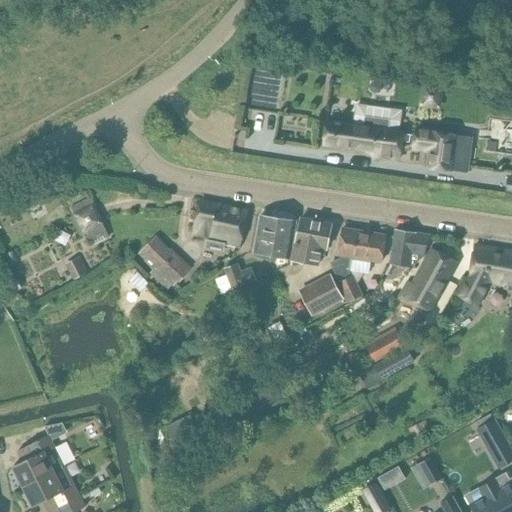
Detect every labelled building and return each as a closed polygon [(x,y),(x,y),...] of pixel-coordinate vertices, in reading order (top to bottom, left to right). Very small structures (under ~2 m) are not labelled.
[(428,167),(452,170),(457,133),(415,127),(414,134),(399,132),(402,112),(358,106),(355,126),(328,122),(325,143),(374,150),(377,155),(401,159),(402,150),(415,147),(431,150),(428,167)] [(37,194),(22,202),(27,212),(42,204),(37,194)] [(74,214),(74,216),(70,218),(80,236),(105,222),(91,196),(71,208),(75,214),(74,214)] [(194,233),(208,236),(205,248),(223,252),(226,240),(241,243),(248,211),(201,201),(194,233)] [(291,255),(294,240),(297,220),(261,215),(255,249),(291,255)] [(301,219),(297,239),(292,261),(320,266),(323,248),(327,249),(332,225),(301,219)] [(382,261),(383,255),(386,235),(343,228),(339,254),(347,255),(332,265),(347,303),(362,296),(353,276),(352,276),(348,269),(351,269),(353,256),(382,261)] [(424,256),(431,235),(396,229),(390,264),(411,267),(413,254),(424,256)] [(156,235),(151,240),(137,255),(154,270),(148,275),(168,294),(192,268),(171,248),(171,249),(156,235)] [(511,282),(511,251),(475,245),(470,276),(467,277),(456,296),(479,308),(494,280),(511,282)] [(433,309),(438,298),(457,262),(432,249),(413,284),(408,282),(399,298),(433,309)] [(80,255),(66,263),(74,280),(89,272),(80,255)] [(236,266),(225,269),(231,290),(256,282),(252,269),(239,273),(236,266)] [(314,316),(344,300),(330,275),(300,291),(314,316)] [(396,327),(365,344),(375,362),(406,345),(396,327)] [(383,380),(416,361),(408,347),(376,365),(375,363),(359,372),(368,389),(383,381),(383,380)] [(276,384),(234,407),(246,430),(289,408),(276,384)] [(425,420),(407,429),(415,444),(432,434),(425,420)] [(442,440),(456,469),(486,454),(472,425),(442,440)] [(511,450),(499,426),(482,436),(500,469),(511,462),(511,450)] [(23,461),(13,466),(23,487),(64,466),(58,453),(49,435),(18,451),(23,461)] [(430,458),(420,464),(432,484),(442,479),(430,458)] [(64,466),(23,487),(33,507),(43,502),(49,511),(48,511),(70,501),(80,496),(64,466)] [(379,479),(385,490),(405,479),(399,468),(379,479)] [(511,511),(511,477),(499,485),(496,480),(480,488),(481,489),(485,497),(471,505),(475,511),(511,511)] [(460,511),(451,495),(440,501),(446,511),(460,511)] [(75,511),(85,507),(80,496),(70,501),(48,511),(75,511)] [(376,511),(385,511),(390,509),(382,496),(371,502),(376,511)]
